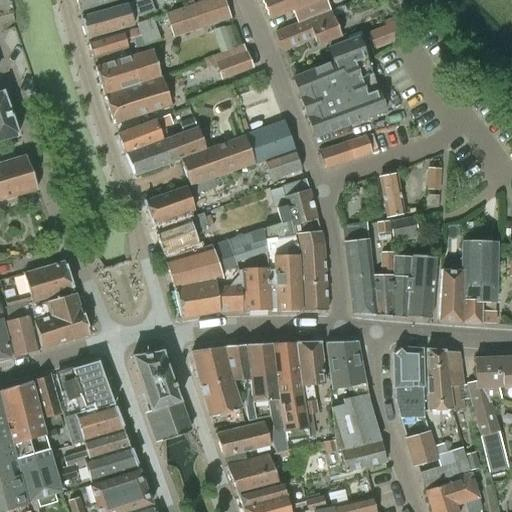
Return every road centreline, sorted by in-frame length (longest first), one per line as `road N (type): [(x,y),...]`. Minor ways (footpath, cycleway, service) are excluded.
road 1 (residential): [(168,337),(63,0)]
road 2 (residential): [(340,327),(319,182),(244,0)]
road 3 (residential): [(0,52),(110,342)]
road 4 (residential): [(414,511),(390,439),(375,329)]
road 5 (residential): [(230,511),(168,337)]
road 6 (residential): [(110,342),(169,511)]
road 7 (tertiary): [(168,337),(340,327)]
road 8 (tertiary): [(375,329),(511,339)]
